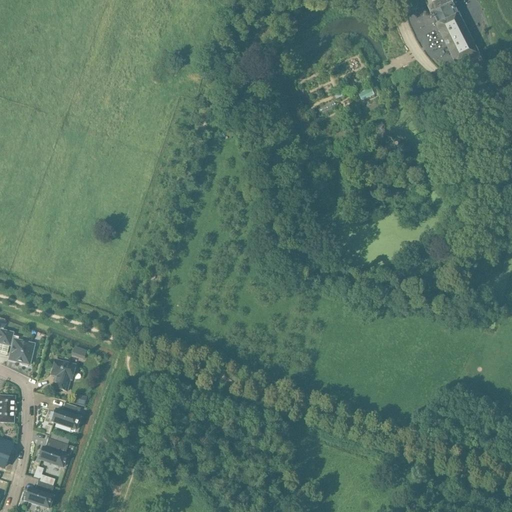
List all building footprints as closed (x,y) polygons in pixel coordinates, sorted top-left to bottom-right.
[(456,67),(462,77),(484,66),(478,56),(479,56),(459,15),(453,5),(450,0),(423,0),(430,14),(422,17),(420,23),(423,30),(428,31),(437,27),(457,66),(456,67)] [(446,91),(443,85),(432,89),(435,96),(446,91)] [(363,104),(376,98),(371,88),(358,94),(363,104)] [(363,210),(361,211),(360,212),(359,214),(358,216),(358,218),(359,220),(361,221),(363,222),(365,222),(367,221),(369,220),(370,218),(370,216),(370,214),(368,212),(367,211),(365,210),(363,210)] [(12,337),(12,335),(0,332),(0,334),(0,344),(13,347),(10,361),(21,364),(21,366),(28,367),(28,365),(29,365),(31,356),(33,349),(34,346),(18,342),(18,338),(12,337)] [(69,355),(82,360),(85,351),(72,346),(69,355)] [(52,389),(67,392),(70,381),(72,381),(75,367),(55,361),(51,376),(55,377),(52,389)] [(0,423),(13,424),(14,415),(15,415),(15,408),(14,408),(15,398),(0,397),(0,423)] [(51,423),(75,431),(78,420),(76,419),(77,415),(78,415),(80,410),(65,405),(62,414),(55,412),(51,423)] [(0,466),(4,468),(10,451),(3,449),(5,441),(0,439),(0,466)] [(39,460),(62,468),(66,457),(64,456),(67,447),(48,440),(45,450),(42,449),(39,460)] [(25,502),(48,509),(52,499),(49,498),(50,494),(51,494),(53,488),(38,483),(35,493),(28,491),(25,502)]
